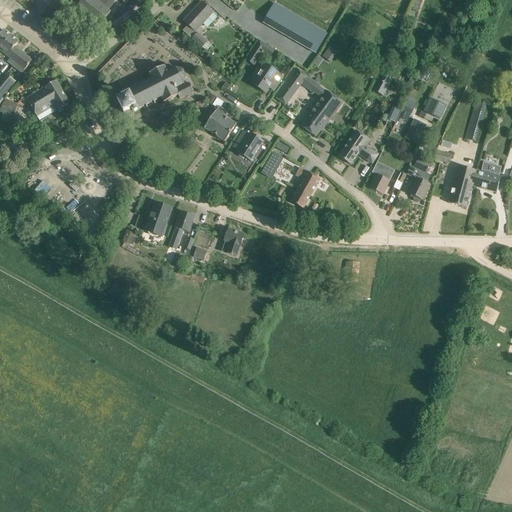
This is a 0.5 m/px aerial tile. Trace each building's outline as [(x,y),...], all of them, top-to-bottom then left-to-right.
[(82,0),(77,7),(100,25),(111,12),(108,10),(116,0),(120,0),(125,4),(127,0),(82,0)] [(196,33),(195,32),(213,12),(202,2),(184,21),(188,25),(183,31),(192,39),(191,39),(202,48),(207,42),(197,32),(196,33)] [(316,53),(328,33),(273,2),(262,23),(316,53)] [(441,29),(439,34),(450,39),(452,34),(441,29)] [(9,54),(15,47),(19,42),(4,30),(0,34),(0,46),(7,52),(5,54),(3,58),(7,62),(12,56),(9,54)] [(430,49),(434,41),(431,39),(429,39),(425,47),(430,49)] [(269,60),(275,50),(260,41),(247,61),(254,66),(261,56),(269,60)] [(22,73),(32,61),(15,47),(9,54),(12,56),(7,62),(13,66),(22,73)] [(322,57),(330,63),(337,53),(329,47),(322,57)] [(313,64),(320,69),(325,61),(319,57),(313,64)] [(275,89),(285,75),(281,72),(280,74),(265,64),(252,83),(266,93),(270,86),(275,89)] [(168,74),(165,68),(165,67),(165,66),(164,65),(164,67),(150,73),(149,73),(149,74),(150,74),(152,79),(145,83),(144,80),(143,81),(144,83),(137,87),(136,84),(135,85),(136,87),(128,91),(125,90),(123,91),(122,94),(123,98),(117,101),(124,113),(131,109),(133,111),(135,112),(137,111),(137,110),(146,105),(147,108),(148,107),(147,105),(153,101),(155,104),(156,103),(155,101),(162,97),(164,102),(164,104),(165,104),(165,102),(178,96),(180,99),(194,92),(189,83),(184,86),(185,84),(184,83),(186,78),(187,78),(187,77),(189,77),(189,75),(187,75),(183,72),(184,71),(183,70),(182,71),(177,70),(176,68),(175,68),(175,70),(168,74)] [(318,86),(296,70),(275,98),(285,105),(301,84),(313,93),(318,86)] [(372,90),(384,96),(392,80),(381,74),(372,90)] [(18,83),(10,77),(6,82),(14,88),(18,83)] [(410,77),(408,84),(414,87),(416,79),(410,77)] [(45,102),(62,91),(56,81),(32,96),(35,100),(37,99),(38,101),(36,102),(37,104),(43,100),(45,102)] [(28,103),(37,117),(52,107),(56,112),(70,104),(62,91),(45,102),(43,100),(37,104),(36,102),(38,101),(37,99),(35,100),(32,96),(26,99),(28,103)] [(301,126),(316,137),(342,103),(326,92),(301,126)] [(206,104),(212,108),(217,99),(212,96),(206,104)] [(426,113),(440,120),(447,106),(429,98),(423,111),(421,111),(419,116),(424,119),(426,113)] [(18,105),(5,99),(0,110),(0,112),(4,114),(2,119),(10,122),(12,118),(13,118),(19,105),(18,105)] [(476,100),(465,139),(476,142),(487,104),(476,100)] [(410,117),(415,107),(406,102),(402,111),(403,112),(402,113),(410,117)] [(221,123),(225,117),(228,113),(219,107),(212,117),(221,123)] [(236,125),(225,117),(221,123),(212,117),(204,128),(225,142),(236,125)] [(414,119),(404,138),(417,145),(427,126),(414,119)] [(378,155),(366,146),(370,140),(356,130),(338,157),(351,165),(358,154),(372,164),(378,155)] [(251,161),(258,150),(263,142),(251,134),(247,139),(241,135),(233,147),(239,151),(238,153),(251,161)] [(436,151),(434,160),(450,164),(452,155),(436,151)] [(279,167),(284,159),(273,152),(268,161),(279,167)] [(419,159),(414,168),(410,177),(415,179),(409,194),(414,196),(413,199),(414,201),(417,203),(420,202),(421,200),(422,200),(429,185),(425,183),(426,181),(428,181),(431,175),(425,173),(430,164),(419,159)] [(392,177),(395,171),(377,162),(372,173),(376,176),(370,188),(383,195),(392,177)] [(500,178),(499,178),(502,167),(484,162),(481,173),(475,172),(473,179),(472,179),(471,183),(473,184),(472,186),(497,193),(500,178)] [(473,179),(475,172),(458,167),(449,203),(466,208),(472,186),(473,184),(471,183),(472,179),(473,179)] [(320,179),(306,171),(300,168),(295,176),(302,180),(296,189),(298,190),(291,202),(303,209),(320,179)] [(406,175),(401,173),(398,180),(403,182),(406,175)] [(161,238),(168,218),(172,209),(156,203),(146,232),(161,238)] [(320,206),(315,203),(311,210),(316,213),(320,206)] [(189,233),(195,217),(181,212),(169,247),(177,250),(184,231),(189,233)] [(123,243),(125,243),(130,245),(130,244),(133,236),(136,229),(128,227),(124,240),(123,243)] [(236,257),(244,235),(229,229),(224,241),(232,244),(228,254),(236,257)] [(186,249),(190,250),(194,240),(187,238),(184,248),(186,249)] [(203,261),(206,251),(196,248),(194,257),(203,261)] [(345,282),(357,283),(359,263),(347,262),(345,282)]
